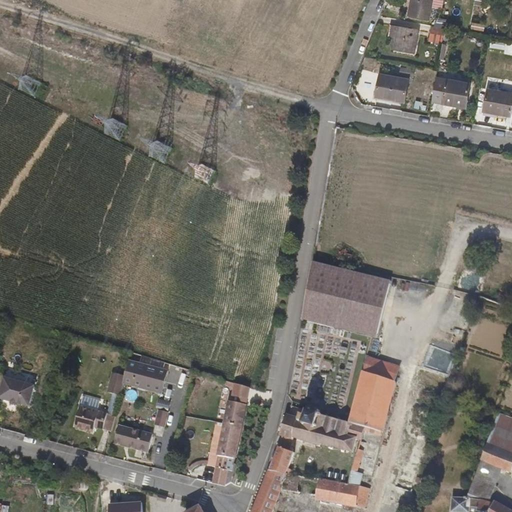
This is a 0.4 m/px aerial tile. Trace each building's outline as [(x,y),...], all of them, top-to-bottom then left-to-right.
[(427,21),(431,0),(410,0),(407,17),(427,21)] [(417,31),(388,25),(385,40),(392,41),(390,52),(412,57),(417,31)] [(441,50),(445,29),(430,26),(426,47),(441,50)] [(397,66),(395,78),(413,80),(414,69),(397,66)] [(409,84),(380,78),(375,99),(404,105),(409,84)] [(465,110),(470,87),(447,83),(442,106),(465,110)] [(511,94),(487,89),(483,108),(481,118),(501,121),(502,117),(511,119),(511,110),(511,94)] [(376,338),(388,283),(316,267),(304,322),(376,338)] [(455,362),(419,349),(414,366),(450,378),(455,362)] [(142,363),(129,360),(125,376),(123,383),(164,393),(170,371),(167,370),(168,365),(144,358),(142,363)] [(397,371),(362,362),(359,376),(395,385),(397,371)] [(450,378),(414,366),(412,366),(405,389),(423,394),(391,488),(407,492),(445,391),(450,378)] [(123,383),(125,376),(112,373),(107,392),(111,392),(120,395),(123,383)] [(395,385),(359,376),(348,425),(364,428),(378,431),(383,432),(395,385)] [(0,399),(27,407),(33,386),(2,378),(0,384),(0,399)] [(235,400),(230,398),(225,420),(245,424),(253,386),(238,382),(235,393),(237,393),(235,400)] [(120,395),(111,392),(106,414),(114,416),(120,395)] [(98,402),(81,397),(73,429),(93,433),(94,427),(110,432),(114,416),(106,414),(96,411),(98,402)] [(170,411),(160,408),(155,423),(166,426),(170,411)] [(363,432),(364,428),(348,425),(336,422),(336,419),(337,416),(333,415),(332,418),(323,416),(324,413),(320,412),(318,413),(318,415),(311,414),(312,411),(311,410),(309,410),(308,411),(308,412),(307,417),(305,416),(304,420),(292,418),(290,419),(285,439),(286,441),(297,444),(297,443),(322,451),(323,448),(335,451),(336,452),(338,453),(339,451),(345,453),(346,455),(347,455),(349,453),(352,454),(356,439),(361,440),(363,432)] [(245,424),(225,420),(211,480),(233,485),(245,424)] [(153,434),(119,424),(113,443),(148,452),(153,434)] [(511,447),(492,439),(477,479),(484,480),(491,462),(511,470),(511,447)] [(297,444),(286,441),(283,446),(295,449),(297,444)] [(295,449),(283,446),(275,472),(292,476),(293,471),(291,471),(296,457),(293,456),(295,449)] [(364,452),(358,451),(356,451),(353,460),(352,460),(347,476),(343,475),(340,488),(292,476),(275,472),(272,472),(257,511),(277,511),(285,493),(316,499),(315,503),(352,511),(361,511),(366,494),(358,492),(361,480),(357,479),(364,452)] [(488,481),(484,480),(477,479),(469,497),(481,499),(488,481)] [(469,497),(455,496),(454,508),(469,509),(468,511),(511,511),(499,505),(498,506),(481,499),(469,497)] [(141,511),(141,502),(108,504),(108,511),(141,511)]
